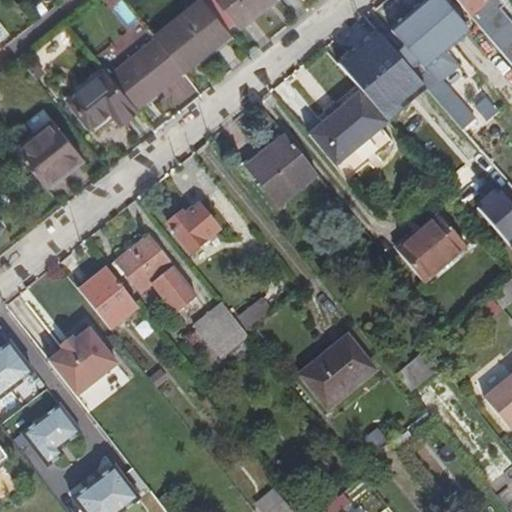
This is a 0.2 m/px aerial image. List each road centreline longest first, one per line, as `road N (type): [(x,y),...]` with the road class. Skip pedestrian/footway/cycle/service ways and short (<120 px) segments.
road 1 (residential): [(350,0),(0,283)]
road 2 (unknown): [(0,316),(59,417),(141,494)]
